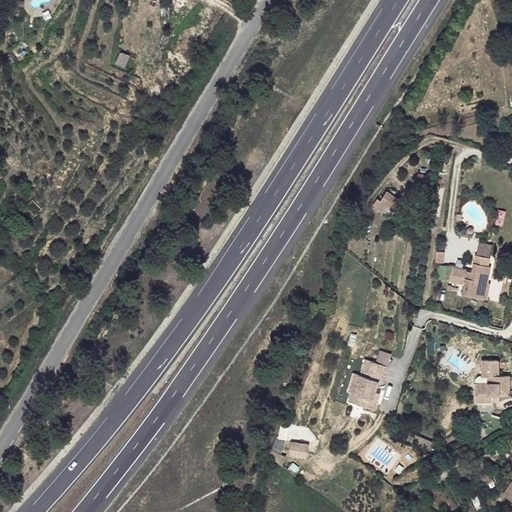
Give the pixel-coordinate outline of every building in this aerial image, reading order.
[(428,189),(430,174),(418,173),(416,187),(428,189)] [(403,195),(390,187),(387,192),(401,200),(403,195)] [(395,210),(401,200),(387,192),(382,201),(379,198),(374,204),(383,213),(388,205),(395,210)] [(489,256),(492,244),(479,241),(476,253),(489,256)] [(442,259),(445,248),(437,246),(435,257),(442,259)] [(488,282),(491,266),(489,266),(490,258),(476,254),(472,272),(451,268),(448,281),(465,284),(463,294),(482,298),(485,282),(488,282)] [(487,299),(490,283),(488,282),(485,282),(482,298),(487,299)] [(377,392),(380,381),(384,382),(388,366),(366,358),(361,375),(355,394),(351,393),(349,401),(376,410),(378,401),(374,400),(377,392)] [(510,395),(510,376),(499,377),(499,360),(482,360),(483,377),(487,377),(488,382),(476,383),(476,395),(498,395),(510,395)] [(355,394),(361,375),(355,373),(349,392),(351,393),(355,394)] [(306,458),(308,444),(293,441),(290,456),(306,458)] [(493,481),(483,460),(476,464),(486,484),(493,481)] [(511,482),(503,494),(511,500),(511,482)]
